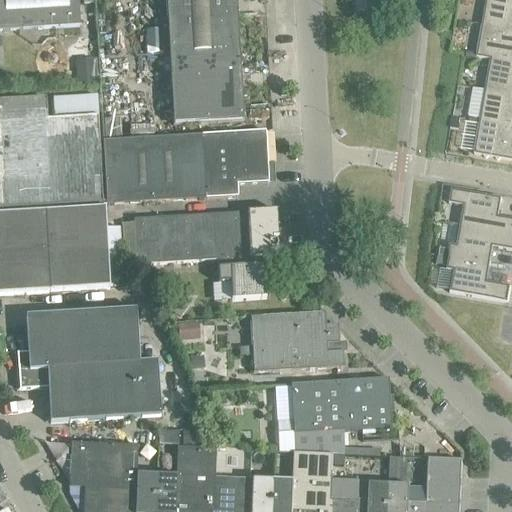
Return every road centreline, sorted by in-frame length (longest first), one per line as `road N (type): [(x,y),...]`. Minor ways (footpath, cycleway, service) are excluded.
road 1 (residential): [(308,155),(312,213),(334,264),(500,438),(498,511)]
road 2 (residential): [(511,182),(308,155)]
road 3 (residential): [(304,0),(308,155)]
